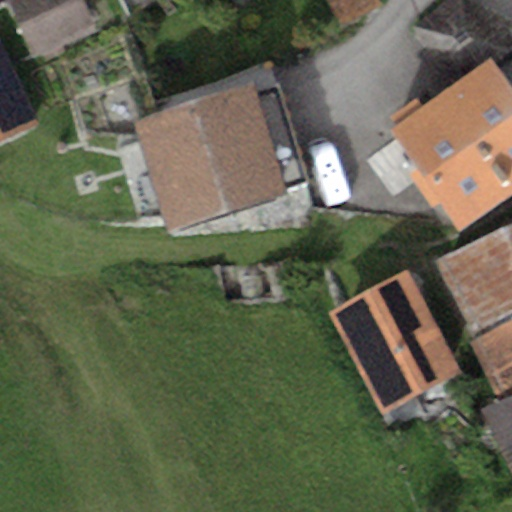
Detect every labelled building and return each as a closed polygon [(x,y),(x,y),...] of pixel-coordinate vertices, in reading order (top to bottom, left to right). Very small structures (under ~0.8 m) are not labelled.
[(85,0),(14,0),(36,63),(99,41),(85,0)] [(2,49),(0,49),(0,140),(32,129),(2,49)] [(511,97),(489,66),(396,133),(460,223),(511,186),(511,97)] [(249,92),(141,126),(172,222),(280,188),(249,92)] [(511,231),(444,263),(508,403),(488,413),(511,463),(511,231)] [(414,288),(337,326),(386,426),(464,388),(414,288)]
